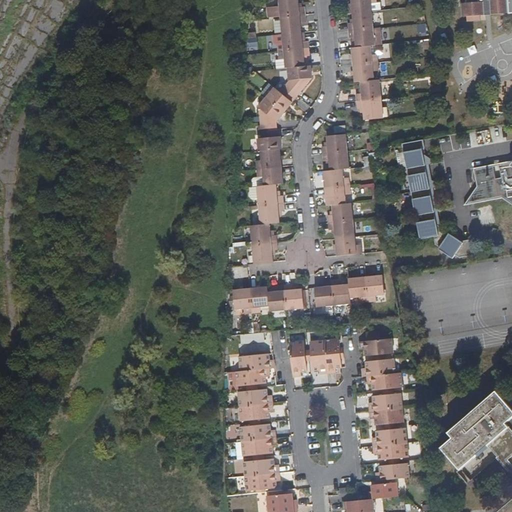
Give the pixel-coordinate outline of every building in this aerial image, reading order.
[(257,263),(266,262),(275,261),(274,250),(281,249),(280,234),(273,235),(272,224),(282,224),(281,211),(286,211),(285,196),(280,196),(279,185),(284,185),(281,150),(283,150),(282,139),(278,139),(277,123),(312,81),(311,68),(306,69),(305,65),(310,65),(309,57),(305,57),(302,26),(307,26),(306,10),(301,11),(299,0),(280,0),(282,22),(276,23),(277,35),(283,34),(284,45),(279,46),(280,62),(285,62),(286,70),(290,70),(290,82),(282,93),(277,88),(261,108),(263,140),(260,140),(261,152),(262,152),(263,161),(257,162),(258,177),(264,177),(265,186),(259,186),(259,189),(252,190),(253,203),(261,203),(262,225),(253,225),(255,250),(257,263)] [(373,43),(378,42),(374,1),(379,0),(378,0),(353,0),(356,21),(350,22),(352,36),(357,36),(358,45),(352,46),(356,79),(362,78),(363,90),(358,90),(359,105),(365,104),(366,117),(386,115),(382,76),(376,76),(375,68),(381,67),(379,51),(374,52),(373,43)] [(511,0),(468,0),(469,3),(463,8),(463,14),(468,17),(470,17),(470,18),(473,22),(479,22),(482,18),(482,17),(483,16),(486,12),(510,10),(510,15),(511,14),(511,0)] [(442,77),(434,77),(436,90),(445,88),(442,77)] [(444,91),(437,92),(438,100),(445,99),(444,91)] [(352,170),(349,137),(329,138),(331,150),(325,150),(326,163),(331,162),(337,217),(331,217),(332,229),(338,229),(340,255),(365,253),(365,245),(359,245),(355,204),(350,204),(349,196),(354,195),(353,178),(348,179),(347,170),(352,170)] [(425,140),(403,144),(422,240),(436,237),(437,244),(442,248),(441,249),(455,259),(457,256),(461,258),(475,255),(472,240),(464,242),(444,229),(439,225),(438,221),(440,218),(439,214),(440,213),(441,213),(444,208),(440,205),(439,205),(435,202),(434,197),(436,195),(434,189),(436,189),(440,184),(435,181),(429,177),(429,174),(431,172),(429,165),(432,165),(435,160),(425,153),(425,151),(427,148),(425,140)] [(511,161),(476,168),(479,186),(466,205),(503,198),(511,203),(511,161)] [(351,283),(352,298),(361,297),(362,302),(377,301),(377,296),(386,295),(384,275),(350,278),(351,283)] [(352,298),(351,283),(342,284),(342,278),(326,280),(327,285),(317,286),(319,306),(353,303),(352,298)] [(302,306),(301,291),(292,292),(292,286),(277,288),(277,293),(267,294),(269,310),(269,314),(303,311),(302,306)] [(233,298),(235,314),(244,313),(244,318),(260,316),(259,311),(269,310),(267,294),(267,290),(233,293),(233,298)] [(342,338),(330,340),(328,340),(331,372),(339,371),(339,367),(345,367),(344,356),(342,338)] [(362,341),(363,349),(367,349),(368,355),(377,354),(387,353),(396,352),(395,338),(362,341)] [(293,342),(296,376),(304,375),(304,371),(310,370),(309,360),(308,349),(307,340),(293,342)] [(331,372),(328,340),(313,341),(314,349),(315,359),(316,369),(322,369),(323,373),(331,372)] [(243,356),(244,370),(272,367),(278,367),(277,359),(273,359),(272,353),(262,354),(252,355),(243,356)] [(365,368),(366,376),(370,375),(398,373),(397,358),(388,359),(377,360),(369,361),(369,367),(365,368)] [(244,370),(239,371),(241,385),(249,384),(259,383),(269,382),(268,376),(273,376),(272,367),(244,370)] [(398,373),(370,375),(371,384),(375,383),(376,390),(383,389),(394,388),(405,387),(404,372),(398,373)] [(241,391),(243,405),(275,402),(274,394),(270,395),(270,388),(260,389),(249,390),(241,391)] [(511,407),(498,391),(450,432),(455,437),(443,447),(462,469),(490,445),(495,441),(510,459),(511,457),(511,427),(508,423),(511,419),(511,407)] [(384,394),(377,395),(376,395),(376,402),(372,402),(373,410),(388,409),(405,407),(404,393),(394,393),(384,394)] [(275,402),(243,405),(244,420),(252,419),(262,418),(272,417),(272,411),(276,410),(275,402)] [(388,409),(373,410),(373,418),(378,418),(378,424),(387,424),(397,422),(399,422),(407,422),(405,407),(388,409)] [(243,426),(245,440),(279,437),(278,429),(274,429),(273,423),(263,424),(253,425),(243,426)] [(235,425),(227,426),(228,436),(236,435),(235,425)] [(387,429),(379,430),(380,436),(375,437),(376,445),(410,442),(409,434),(408,427),(404,428),(398,428),(387,429)] [(239,441),(240,458),(246,458),(246,455),(255,454),(266,453),(276,452),(275,445),(279,445),(279,437),(245,440),(239,441)] [(500,455),(498,457),(511,473),(511,457),(510,459),(495,441),(490,445),(500,455)] [(410,442),(376,445),(377,453),(381,453),(382,459),(390,458),(401,457),(411,456),(410,442)] [(247,460),(248,475),(282,472),(281,464),(277,464),(276,457),(266,458),(256,459),(247,460)] [(379,471),(379,479),(412,476),(410,461),(401,462),(391,463),(382,464),(383,470),(379,471)] [(282,472),(248,475),(250,490),(262,488),(272,487),(279,487),(279,480),(283,480),(282,472)] [(368,491),(369,498),(394,496),(393,482),(371,484),(371,490),(368,491)] [(269,494),(271,511),(297,511),(296,497),(292,498),(292,491),(269,494)] [(369,511),(369,498),(343,500),(344,508),(347,508),(347,511),(369,511)]
